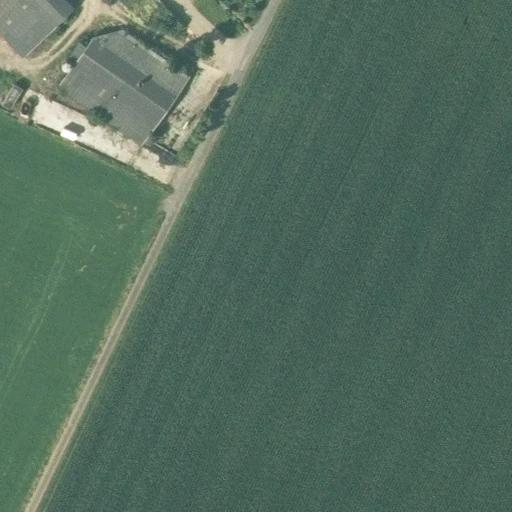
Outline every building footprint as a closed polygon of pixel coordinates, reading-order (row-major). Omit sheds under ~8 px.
[(56,23),(33,0),(0,0),(0,32),(23,56),(28,51),(56,23)] [(73,6),(66,0),(33,0),(56,23),(73,6)] [(160,0),(121,0),(140,20),(160,0)] [(188,76),(122,30),(93,37),(87,46),(76,61),(159,119),(188,76)] [(81,41),(69,57),(75,62),(76,61),(87,46),(81,41)] [(159,119),(76,61),(75,62),(59,86),(141,144),(159,119)] [(193,73),(150,142),(175,159),(219,89),(193,73)] [(129,137),(49,99),(36,126),(122,172),(141,145),(129,137)]
